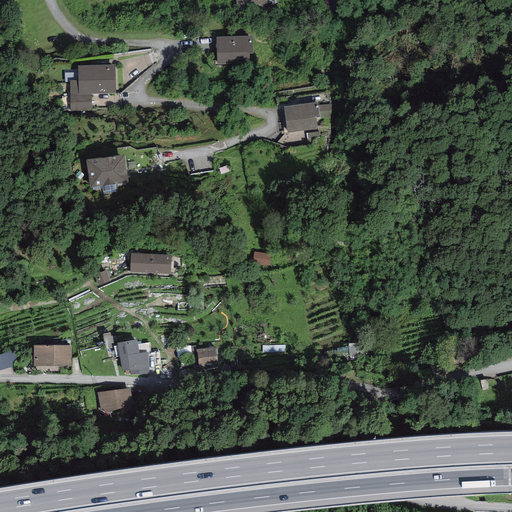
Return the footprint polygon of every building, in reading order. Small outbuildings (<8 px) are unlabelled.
[(235,0),(238,14),(268,8),(267,1),(269,0),(235,0)] [(252,36),(216,37),(217,64),(249,64),(249,54),(253,54),(252,36)] [(115,65),(78,66),(78,80),(69,80),(70,95),(91,94),(116,93),(115,65)] [(91,111),(91,94),(70,95),(70,111),(91,111)] [(318,129),(316,118),(320,118),(318,105),(318,102),(313,103),(284,107),(287,133),(318,129)] [(333,104),(318,105),(320,118),(333,117),(333,104)] [(319,132),(306,133),(307,145),(313,144),(312,138),(320,137),(319,132)] [(124,155),(86,160),(89,187),(128,182),(124,155)] [(271,254),(254,252),(252,264),(269,267),(271,254)] [(171,255),(131,253),(130,272),(171,274),(171,255)] [(106,270),(94,275),(98,288),(111,283),(106,270)] [(137,340),(116,343),(117,344),(123,371),(130,370),(130,375),(149,374),(148,353),(151,353),(150,343),(138,344),(137,340)] [(190,345),(176,347),(177,358),(179,358),(192,357),(190,345)] [(71,346),(33,346),(33,367),(71,367),(71,346)] [(216,347),(196,349),(198,366),(218,363),(216,347)] [(15,351),(0,354),(0,370),(19,366),(15,351)] [(130,388),(97,392),(102,414),(133,409),(130,388)]
